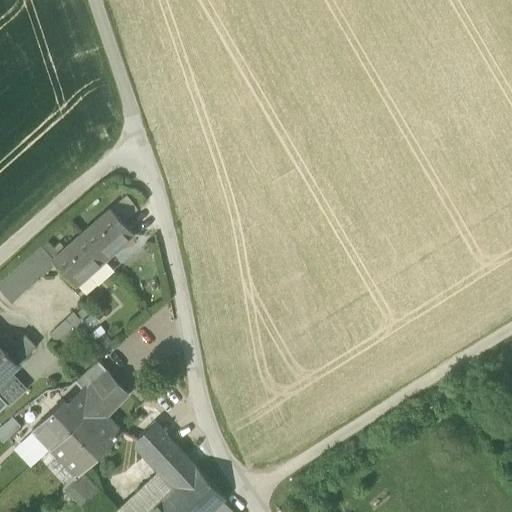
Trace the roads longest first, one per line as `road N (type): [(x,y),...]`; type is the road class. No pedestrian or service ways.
road 1 (residential): [(139,136),(208,435),(256,511)]
road 2 (track): [(511,326),(244,494)]
road 3 (residential): [(139,136),(0,259)]
road 4 (residential): [(91,0),(139,136)]
